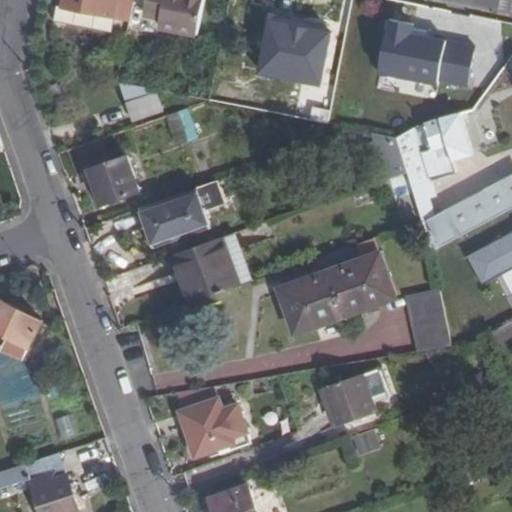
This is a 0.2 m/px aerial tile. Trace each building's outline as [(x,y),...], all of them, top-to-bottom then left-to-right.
[(67,0),(65,10),(132,24),(137,0),(67,0)] [(205,0),(150,0),(148,11),(164,15),(161,29),(198,36),(205,0)] [(390,0),(398,40),(418,35),(411,4),(390,0)] [(426,126),(462,116),(475,113),(511,60),(511,24),(496,21),(463,68),(444,10),(411,4),(418,35),(398,40),(411,80),(426,126)] [(332,33),(271,22),(262,73),(321,85),(332,33)] [(426,126),(411,80),(398,85),(413,131),(417,129),(426,126)] [(130,104),(101,114),(107,131),(136,121),(130,104)] [(175,114),(161,119),(171,147),(185,142),(175,114)] [(462,116),(426,126),(434,150),(434,151),(448,147),(453,162),(474,155),(462,116)] [(434,150),(426,126),(417,129),(424,153),(434,150)] [(409,173),(424,222),(426,226),(432,222),(445,247),(511,211),(511,179),(443,217),(436,221),(429,198),(437,195),(424,153),(417,129),(413,131),(398,139),(409,173)] [(92,169),(105,205),(144,192),(131,156),(92,169)] [(105,205),(92,169),(85,171),(97,208),(105,205)] [(200,188),(208,210),(225,204),(217,182),(200,188)] [(176,242),(187,238),(214,229),(210,215),(208,210),(200,188),(159,203),(173,243),(176,242)] [(443,217),(437,195),(429,198),(436,221),(443,217)] [(173,243),(159,203),(143,208),(157,249),(173,243)] [(511,230),(480,246),(491,267),(511,255),(511,230)] [(256,281),(238,234),(191,250),(180,254),(178,255),(195,303),(256,281)] [(180,254),(191,250),(187,238),(176,242),(180,254)] [(356,309),(358,314),(375,308),(360,263),(263,297),(278,341),(297,334),(296,330),(356,309)] [(461,339),(444,283),(415,293),(431,345),(461,339)] [(483,312),(492,330),(511,319),(511,297),(511,298),(483,312)] [(0,300),(0,334),(8,338),(3,348),(25,359),(43,324),(0,300)] [(296,330),(297,334),(299,339),(359,318),(358,314),(356,309),(296,330)] [(511,320),(492,330),(496,344),(511,335),(511,320)] [(370,374),(331,388),(344,426),(383,413),(370,374)] [(238,445),(226,412),(222,402),(184,415),(200,458),(209,455),(238,445)] [(242,406),(226,412),(238,445),(209,455),(212,462),(256,446),(242,406)] [(72,414),(55,420),(61,439),(78,434),(72,414)] [(377,428),(356,436),(363,456),(384,448),(377,428)] [(78,511),(59,456),(0,476),(0,489),(30,479),(41,511),(78,511)] [(262,511),(253,485),(216,498),(220,511),(262,511)]
